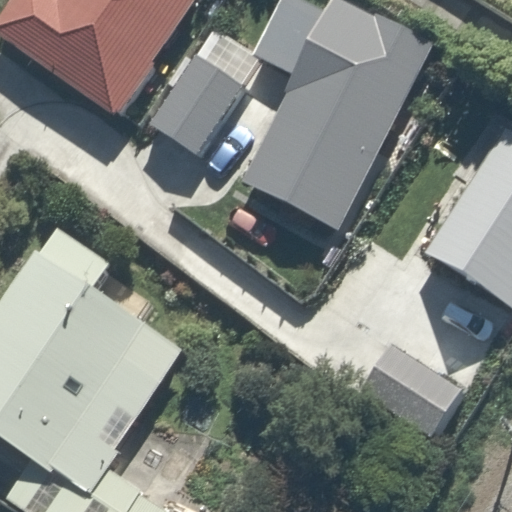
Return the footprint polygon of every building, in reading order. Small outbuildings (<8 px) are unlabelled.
[(201,0),(9,0),(0,14),(0,38),(120,120),(201,0)] [(341,237),(440,42),(376,10),(374,15),(344,0),(332,0),(324,15),(295,0),(282,0),(255,54),(297,75),(240,186),(341,237)] [(0,44),(0,102),(17,98),(0,44)] [(244,87),(195,55),(151,122),(200,154),(244,87)] [(511,116),(420,256),(511,316),(511,116)] [(63,225),(0,310),(0,450),(23,467),(1,497),(21,511),(197,511),(116,452),(188,355),(105,293),(122,269),(63,225)] [(462,386),(393,342),(362,392),(431,435),(462,386)]
